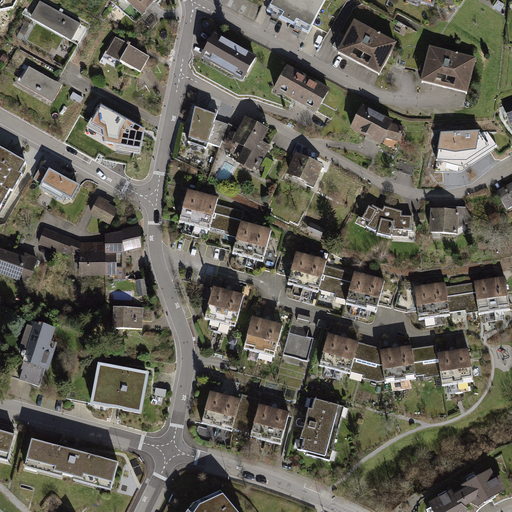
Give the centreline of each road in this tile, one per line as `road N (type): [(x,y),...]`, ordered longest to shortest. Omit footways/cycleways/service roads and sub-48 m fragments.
road 1 (residential): [(511,167),(455,191),(415,193),(366,175),(180,74)]
road 2 (residential): [(449,103),(361,91),(190,0)]
road 3 (tertiary): [(168,453),(188,355),(158,256),(155,199)]
road 4 (residential): [(347,511),(269,478),(168,453)]
road 5 (residential): [(155,199),(0,116)]
road 6 (residential): [(168,453),(0,407)]
road 7 (tertiary): [(155,199),(180,74)]
